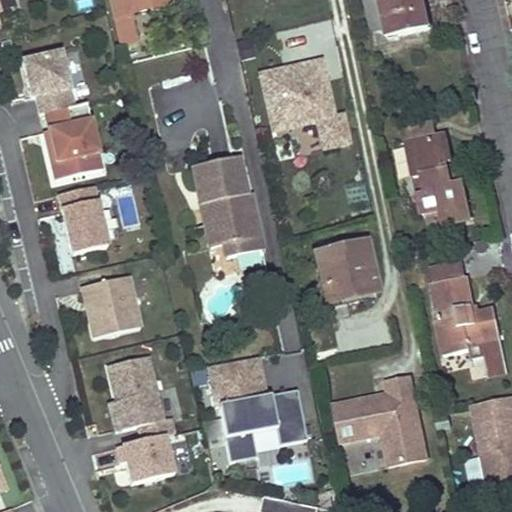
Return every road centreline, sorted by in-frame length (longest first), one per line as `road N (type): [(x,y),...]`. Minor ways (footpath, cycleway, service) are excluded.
road 1 (residential): [(0,115),(62,373),(57,391),(25,408)]
road 2 (residential): [(479,0),(511,163)]
